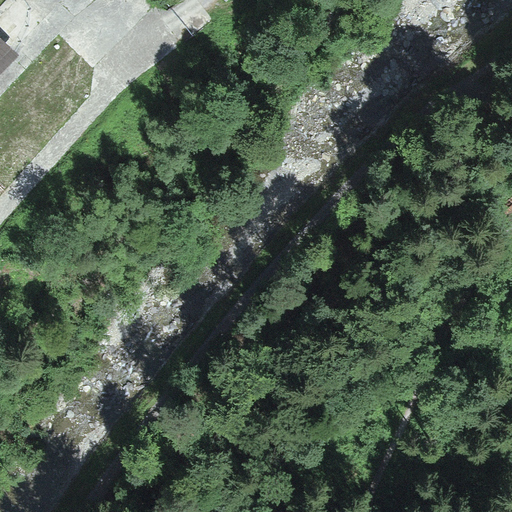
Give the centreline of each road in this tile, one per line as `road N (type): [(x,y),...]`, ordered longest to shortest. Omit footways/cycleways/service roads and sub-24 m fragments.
road 1 (track): [(362,511),(452,311),(511,223)]
road 2 (residential): [(204,0),(172,18),(60,24),(0,83)]
